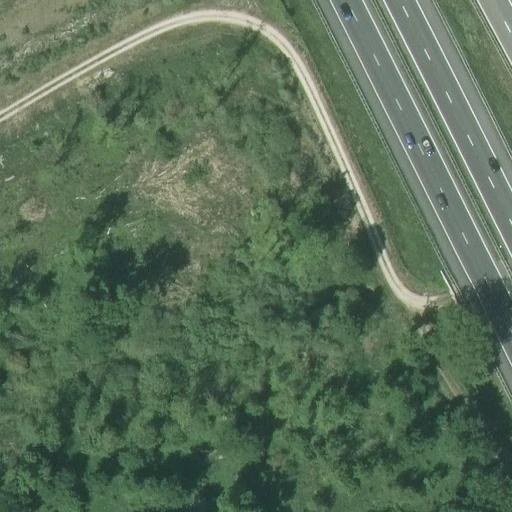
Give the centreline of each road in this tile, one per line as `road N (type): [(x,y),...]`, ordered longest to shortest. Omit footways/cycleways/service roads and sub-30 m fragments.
road 1 (track): [(0,115),(187,16),(250,18),(280,39),(301,71),(406,297),(436,305),(511,267)]
road 2 (motorway): [(345,0),(511,337)]
road 3 (motorway): [(511,226),(398,0)]
